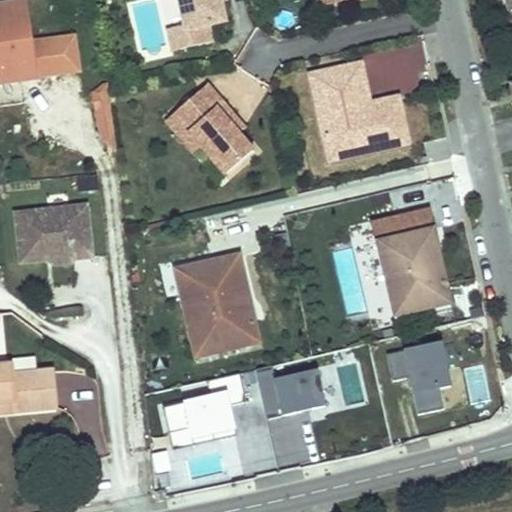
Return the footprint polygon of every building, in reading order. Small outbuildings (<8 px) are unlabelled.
[(178,0),(184,26),(186,32),(208,27),(226,23),(221,1),(220,0),(178,0)] [(34,10),(0,12),(0,66),(2,66),(3,76),(21,74),(23,92),(42,90),(41,78),(37,38),(34,10)] [(184,26),(168,30),(173,52),(211,43),(208,27),(186,32),(184,26)] [(75,35),(37,38),(41,78),(79,75),(75,35)] [(426,46),(378,51),(383,93),(431,88),(426,46)] [(360,64),(309,76),(326,148),(361,139),(364,154),(409,143),(398,97),(370,104),(362,106),(358,90),(366,88),(360,64)] [(0,94),(23,92),(21,74),(3,76),(2,66),(0,66),(0,94)] [(108,86),(95,93),(100,138),(115,151),(109,92),(108,86)] [(208,86),(178,112),(193,130),(187,135),(199,149),(223,178),(253,152),(239,135),(230,125),(237,120),(208,86)] [(366,88),(358,90),(362,106),(370,104),(366,88)] [(193,130),(178,112),(165,122),(193,155),(199,149),(187,135),(193,130)] [(237,120),(230,125),(239,135),(245,130),(237,120)] [(361,139),(326,148),(330,162),(364,154),(361,139)] [(430,143),(433,161),(449,158),(446,140),(430,143)] [(94,259),(89,208),(18,215),(23,264),(47,261),(56,260),(55,256),(76,254),(76,261),(94,259)] [(432,211),(374,226),(394,310),(425,303),(427,312),(451,305),(432,211)] [(76,261),(76,254),(55,256),(56,260),(47,261),(57,266),(74,264),(76,261)] [(242,254),(174,270),(195,359),(263,343),(242,254)] [(425,303),(394,310),(396,319),(427,312),(425,303)] [(442,343),(391,355),(397,380),(412,376),(421,413),(441,408),(436,386),(451,383),(442,343)] [(13,363),(0,364),(0,405),(15,404),(16,413),(61,409),(57,367),(14,370),(13,363)] [(278,370),(262,373),(271,416),(340,402),(334,370),(284,379),(278,370)] [(216,400),(168,411),(176,448),(238,434),(228,392),(243,388),(240,379),(213,385),(216,400)] [(15,404),(0,405),(0,414),(16,413),(15,404)] [(167,470),(156,474),(161,486),(171,482),(167,470)]
